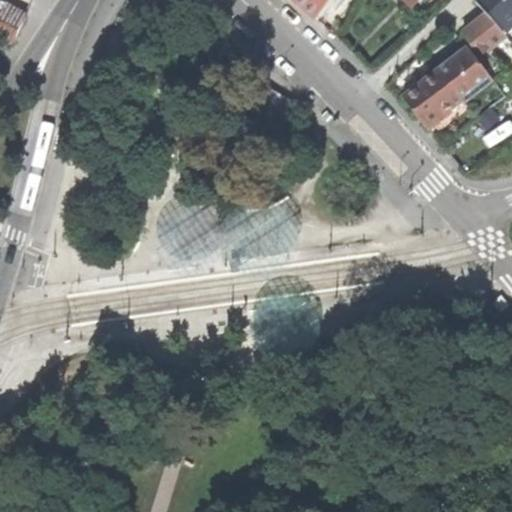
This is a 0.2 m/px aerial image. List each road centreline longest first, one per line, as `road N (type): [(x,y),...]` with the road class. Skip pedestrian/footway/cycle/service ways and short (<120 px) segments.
road 1 (residential): [(467,211),(249,0)]
road 2 (secondary): [(8,258),(76,8)]
road 3 (secondary): [(76,8),(0,109)]
